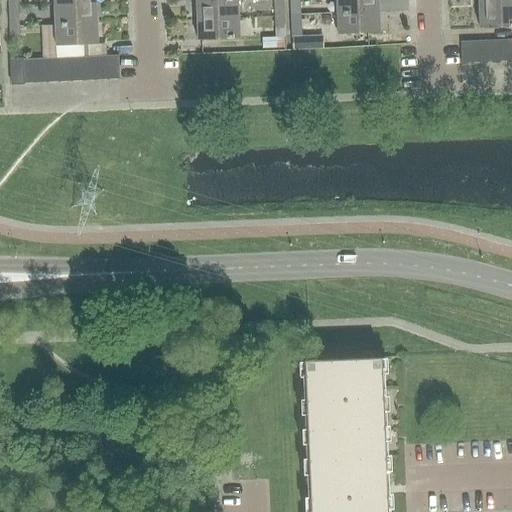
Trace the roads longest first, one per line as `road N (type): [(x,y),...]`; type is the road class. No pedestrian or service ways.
road 1 (primary): [(0,277),(407,265),(511,286)]
road 2 (residential): [(143,0),(146,68),(127,92),(6,97)]
road 3 (residential): [(511,73),(431,75),(428,0)]
